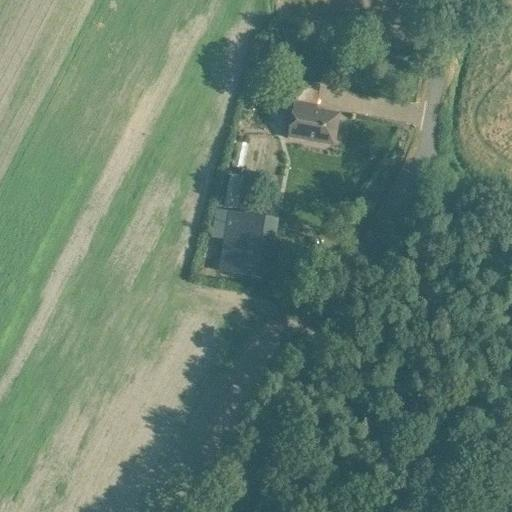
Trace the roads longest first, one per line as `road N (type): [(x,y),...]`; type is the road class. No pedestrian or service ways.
road 1 (unclassified): [(232,511),(415,165)]
road 2 (unclassified): [(415,165),(458,0)]
